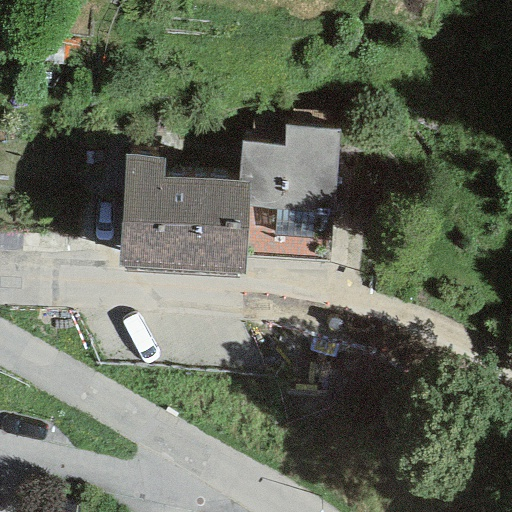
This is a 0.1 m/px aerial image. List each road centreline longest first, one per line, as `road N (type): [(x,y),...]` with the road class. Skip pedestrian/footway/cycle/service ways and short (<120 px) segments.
road 1 (residential): [(0,277),(302,297),(438,340),(511,377)]
road 2 (residential): [(296,511),(0,344)]
